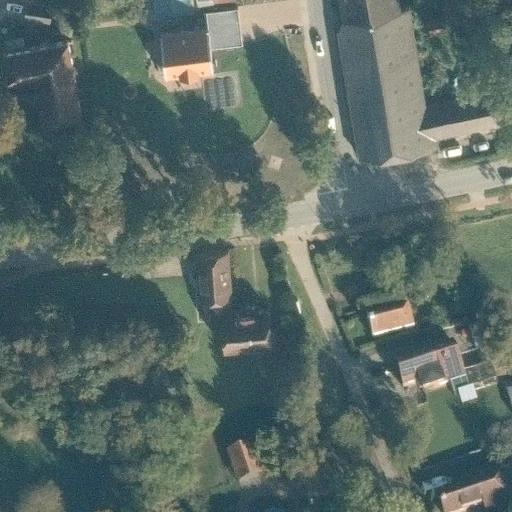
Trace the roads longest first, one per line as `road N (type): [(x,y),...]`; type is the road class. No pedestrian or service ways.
road 1 (secondary): [(289,214),(0,259)]
road 2 (residential): [(289,214),(375,445)]
road 3 (tertiary): [(317,0),(353,201)]
road 4 (secondary): [(511,169),(353,201)]
